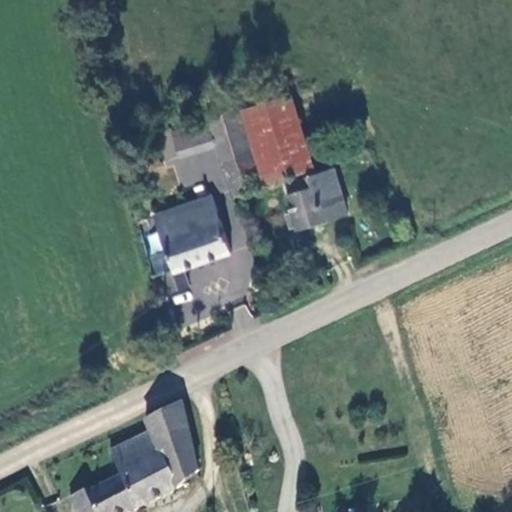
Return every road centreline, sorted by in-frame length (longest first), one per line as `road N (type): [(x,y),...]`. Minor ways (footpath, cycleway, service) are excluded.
road 1 (unclassified): [(511,220),(0,463)]
road 2 (unknown): [(264,338),(283,511)]
